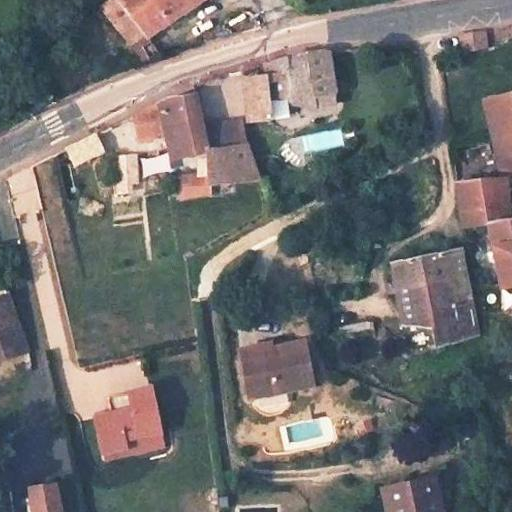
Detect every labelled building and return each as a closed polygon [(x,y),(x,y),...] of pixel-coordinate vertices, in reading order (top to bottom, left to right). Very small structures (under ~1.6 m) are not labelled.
[(105,0),(101,3),(129,47),(147,35),(198,0),(105,0)] [(226,36),(251,29),(248,16),(222,22),(226,36)] [(462,50),(486,46),(485,33),(460,36),(462,50)] [(147,35),(129,47),(140,64),(160,57),(147,35)] [(305,52),(265,63),(265,76),(267,96),(293,97),(293,101),(335,93),(327,51),(305,52)] [(267,96),(265,76),(243,77),(245,122),(268,120),(267,96)] [(511,90),(481,98),(493,152),(511,150),(511,90)] [(335,93),(293,101),(292,104),(316,107),(337,104),(335,93)] [(166,100),(133,115),(137,138),(165,134),(170,157),(204,150),(205,174),(176,176),(180,196),(207,193),(206,183),(230,180),(258,178),(248,143),(243,144),(206,149),(200,126),(192,94),(166,100)] [(240,123),(200,126),(206,149),(243,144),(240,123)] [(511,150),(493,152),(499,177),(507,178),(511,178),(511,150)] [(136,155),(115,158),(117,186),(129,185),(138,185),(136,155)] [(499,177),(456,180),(461,217),(489,213),(509,210),(507,178),(499,177)] [(230,180),(206,183),(207,193),(232,193),(230,180)] [(129,185),(117,186),(118,197),(131,196),(129,185)] [(489,213),(461,217),(462,227),(486,223),(511,219),(509,210),(489,213)] [(511,218),(511,219),(486,223),(497,287),(511,284),(511,218)] [(397,222),(383,226),(387,237),(399,232),(397,222)] [(433,255),(391,263),(395,289),(423,284),(425,293),(467,284),(460,250),(433,255)] [(307,253),(299,256),(301,265),(308,263),(310,262),(307,253)] [(423,284),(395,289),(400,325),(432,326),(425,293),(423,284)] [(467,284),(425,293),(432,326),(435,344),(460,337),(477,333),(467,284)] [(3,287),(0,287),(0,359),(26,351),(3,287)] [(260,353),(240,356),(249,397),(312,384),(304,343),(260,353)] [(259,346),(238,351),(240,356),(260,353),(259,346)] [(25,357),(15,360),(20,374),(30,370),(25,357)] [(149,388),(105,396),(109,414),(95,417),(102,452),(128,448),(128,452),(161,446),(149,388)] [(128,448),(102,452),(103,458),(128,452),(128,448)] [(441,511),(433,477),(387,487),(393,511),(441,511)] [(60,511),(54,486),(31,492),(33,511),(60,511)] [(393,511),(387,487),(381,488),(386,511),(393,511)] [(216,511),(216,489),(202,489),(202,511),(216,511)] [(196,511),(196,491),(179,492),(179,511),(196,511)]
